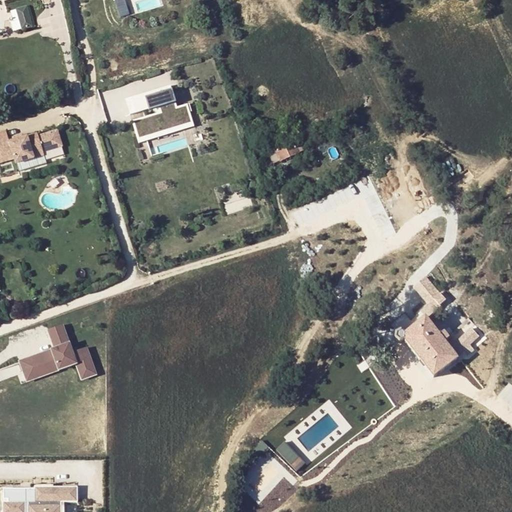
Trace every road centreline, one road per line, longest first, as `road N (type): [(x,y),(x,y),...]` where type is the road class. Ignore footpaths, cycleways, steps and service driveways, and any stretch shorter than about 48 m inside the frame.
road 1 (unknown): [(311,172),(283,184),(282,237),(135,282)]
road 2 (unknown): [(270,511),(429,386)]
